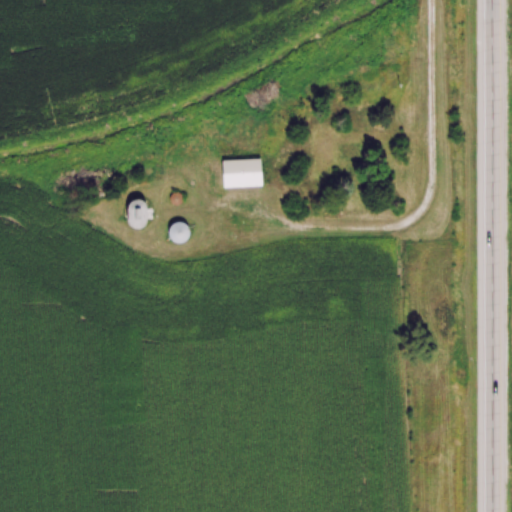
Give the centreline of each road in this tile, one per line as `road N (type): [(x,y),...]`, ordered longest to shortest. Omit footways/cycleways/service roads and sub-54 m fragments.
road 1 (motorway): [(491,0),(492,511)]
road 2 (residential): [(430,0),(433,173),(424,203)]
